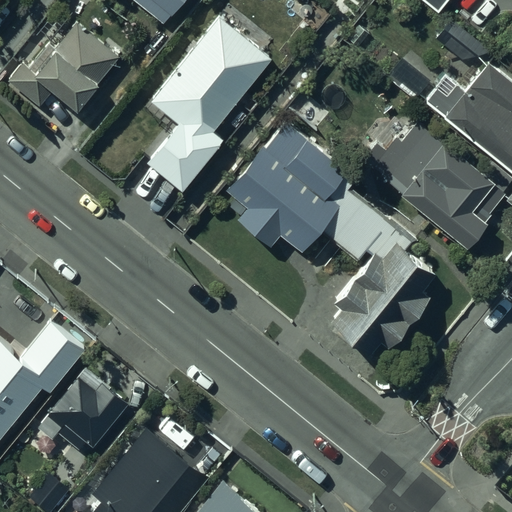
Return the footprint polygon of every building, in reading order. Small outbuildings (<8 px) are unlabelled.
[(131,0),(161,24),(181,0),(131,0)] [(423,0),(435,10),(444,0),(423,0)] [(269,56),(216,13),(148,98),(149,100),(143,107),(159,119),(151,129),(170,145),(178,135),(206,158),(221,138),(210,129),(269,56)] [(511,169),(511,79),(494,65),(500,58),(455,21),(441,39),(482,73),(447,116),(511,169)] [(116,59),(73,24),(32,75),(75,109),(116,59)] [(401,53),(387,70),(415,94),(429,78),(401,53)] [(329,113),(300,88),(286,106),(315,130),(329,113)] [(362,178),(282,117),(224,192),(245,208),(234,222),(271,250),(280,239),(303,257),(322,233),(363,264),(320,320),(377,364),(427,299),(419,294),(435,273),(413,256),(424,241),(355,187),(362,178)] [(404,198),(470,252),(511,200),(511,169),(461,128),(404,198)] [(160,147),(138,173),(160,191),(148,206),(162,218),(175,202),(172,198),(193,173),(184,165),(188,161),(167,143),(162,149),(160,147)] [(0,356),(0,412),(12,398),(21,406),(66,354),(29,323),(0,356)] [(125,405),(85,370),(45,416),(86,451),(125,405)] [(161,511),(191,477),(139,435),(75,511),(161,511)] [(50,511),(70,489),(46,469),(22,498),(38,511),(50,511)] [(254,511),(223,486),(202,511),(254,511)]
